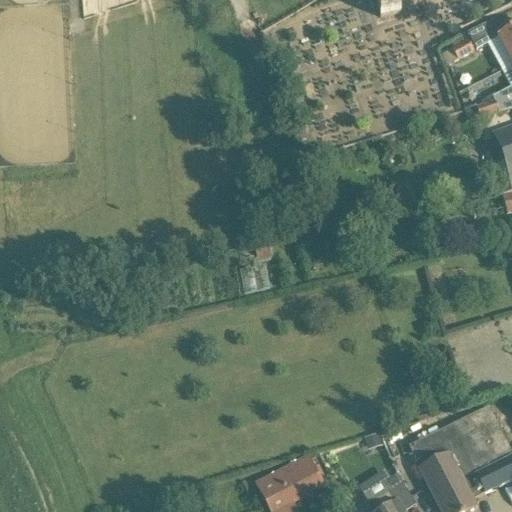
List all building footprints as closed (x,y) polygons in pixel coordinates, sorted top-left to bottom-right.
[(396,0),(376,0),(380,19),(400,15),(396,0)] [(511,68),(511,30),(503,35),(496,21),(467,35),(476,50),(486,44),(502,74),(511,68)] [(450,44),(454,52),(465,46),(461,38),(454,42),(450,44)] [(447,69),(448,68),(474,54),(468,44),(465,46),(454,52),(442,59),(447,69)] [(511,68),(502,74),(511,89),(492,100),(494,103),(476,110),(480,121),(511,110),(511,68)] [(511,129),(493,137),(504,166),(506,171),(511,168),(511,129)] [(511,197),(502,200),(507,216),(511,214),(511,197)] [(289,211),(286,198),(264,202),(267,216),(289,211)] [(305,236),(302,224),(285,227),(287,240),(305,236)] [(271,261),(268,248),(256,251),(259,264),(271,261)] [(270,291),(269,268),(243,270),(244,293),(270,291)] [(511,449),(509,451),(489,410),(452,427),(448,429),(468,471),(481,497),(511,482),(511,449)] [(410,450),(420,469),(418,470),(439,511),(472,511),(477,510),(473,501),(481,497),(468,471),(448,429),(410,450)] [(379,436),(364,440),(367,452),(382,447),(379,436)] [(310,457),(280,473),(255,486),(269,511),(298,511),(294,504),(326,487),(310,457)] [(384,485),(387,491),(371,501),(378,511),(407,511),(416,507),(398,477),(384,485)]
